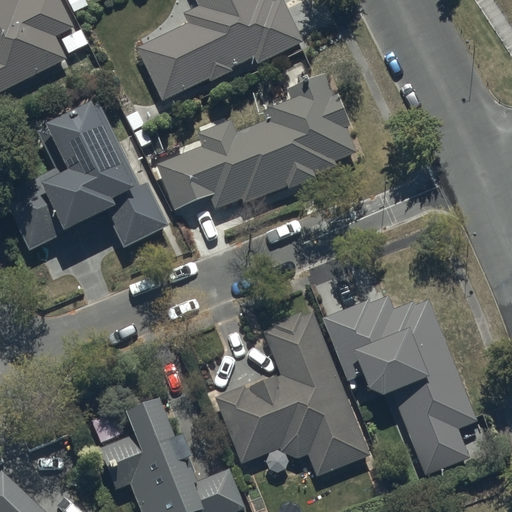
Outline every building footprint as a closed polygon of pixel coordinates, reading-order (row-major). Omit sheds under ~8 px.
[(66,55),(87,44),(63,0),(0,0),(0,91),(68,59),(66,55)] [(66,0),(73,13),(87,6),(84,0),(66,0)] [(195,0),(199,6),(182,15),(187,25),(138,49),(161,100),(208,76),(210,80),(231,70),(230,69),(254,56),(258,62),(300,41),(279,0),(278,0),(274,3),(272,0),(195,0)] [(200,147),(157,163),(171,207),(209,195),(214,209),(241,200),(243,204),(315,180),(314,176),(336,168),(334,162),(355,155),(345,128),(351,126),(340,94),(334,96),(327,74),(286,89),(290,102),(263,111),(267,123),(235,133),(231,121),(195,132),(200,147)] [(120,147),(96,99),(44,124),(45,127),(36,132),(52,164),(0,189),(0,193),(28,251),(69,231),(68,229),(105,210),(124,248),(166,227),(150,196),(155,193),(149,180),(141,184),(130,162),(135,159),(127,144),(120,147)] [(477,421),(427,300),(413,306),(410,301),(391,310),(385,297),(367,305),(365,301),(322,321),(347,383),(361,376),(369,390),(383,397),(389,394),(426,477),(470,457),(457,430),(477,421)] [(280,374),(215,398),(240,464),(277,450),(297,460),(305,455),(315,477),(370,455),(311,312),(301,316),(300,313),(272,324),(274,328),(263,332),(280,374)] [(135,436),(101,448),(115,491),(129,485),(139,511),(198,511),(201,511),(200,511),(236,511),(244,509),(228,470),(196,484),(188,460),(191,459),(182,434),(174,437),(160,399),(126,412),(135,436)] [(43,511),(0,471),(0,511),(43,511)]
